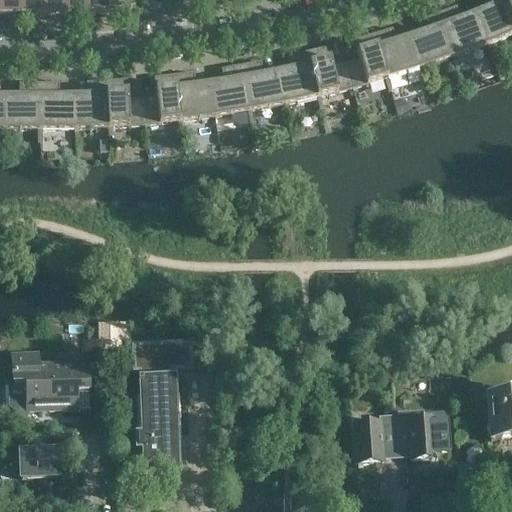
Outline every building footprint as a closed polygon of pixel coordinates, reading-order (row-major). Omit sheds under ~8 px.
[(22,19),(21,0),(0,0),(0,19),(22,19)] [(44,19),(43,0),(21,0),(22,19),(44,19)] [(65,18),(64,0),(43,0),(44,19),(65,18)] [(87,17),(85,0),(64,0),(65,18),(87,17)] [(108,16),(107,0),(85,0),(87,17),(108,16)] [(133,14),(132,0),(107,0),(108,16),(133,14)] [(206,5),(205,0),(180,0),(181,9),(206,5)] [(511,20),(503,0),(481,0),(486,10),(473,16),(476,23),(486,48),(511,36),(511,20)] [(511,0),(503,0),(511,20),(511,0)] [(486,48),(476,23),(473,16),(460,21),(456,9),(437,16),(453,60),(454,59),(486,48)] [(453,60),(437,16),(418,23),(422,34),(409,39),(411,46),(420,72),(451,61),(453,60)] [(420,72),(411,46),(409,39),(395,43),(392,31),(372,37),(386,82),(387,81),(420,72)] [(386,82),(372,37),(353,43),(359,62),(345,66),(352,92),(384,82),(386,82)] [(352,92),(345,66),(331,70),(327,50),(307,54),(318,100),(319,100),(352,92)] [(318,100),(307,54),(287,59),(290,71),(276,74),(278,82),(283,108),(316,100),(318,100)] [(283,108),(278,82),(276,74),(263,77),(261,64),(241,68),(249,114),(250,114),(283,108)] [(249,114),(241,68),(221,71),(223,84),(209,85),(210,94),(214,120),(247,114),(249,114)] [(214,120),(210,94),(209,85),(195,87),(194,75),(174,78),(179,124),(181,124),(214,120)] [(179,124),(174,78),(154,80),(156,100),(142,102),(144,128),(177,124),(179,124)] [(144,128),(142,102),(128,103),(127,82),(106,84),(109,130),(111,130),(144,128)] [(109,130),(106,84),(86,85),(87,97),(73,97),(73,106),(74,132),(107,130),(109,130)] [(39,133),(39,86),(18,86),(18,98),(4,98),(4,106),(4,133),(37,133),(39,133)] [(74,132),(73,106),(73,97),(59,98),(59,86),(39,86),(39,133),(40,133),(74,132)] [(176,439),(173,381),(168,381),(167,356),(163,356),(163,353),(152,354),(152,357),(136,357),(137,383),(137,388),(140,388),(142,438),(135,438),(136,452),(142,452),(143,477),(178,476),(176,448),(182,448),(181,438),(176,439)] [(88,396),(87,366),(12,369),(13,388),(25,388),(27,416),(40,415),(40,412),(48,411),(49,415),(54,415),(54,411),(62,411),(62,414),(76,414),(75,396),(88,396)] [(511,396),(499,398),(499,400),(489,401),(489,399),(486,399),(489,426),(486,430),(486,434),(489,438),(490,445),(499,444),(499,452),(511,451),(510,443),(511,443),(511,396)] [(436,462),(434,422),(432,422),(409,424),(409,418),(378,420),(378,426),(355,428),(355,427),(354,427),(357,468),(358,468),(358,467),(381,466),(382,466),(382,461),(385,458),(385,456),(395,456),(395,457),(397,457),(397,456),(407,455),(407,456),(411,459),(411,464),(412,464),(435,462),(436,462)] [(45,455),(45,443),(28,443),(28,456),(45,455)] [(45,455),(28,456),(19,456),(20,482),(58,481),(57,454),(45,455)]
